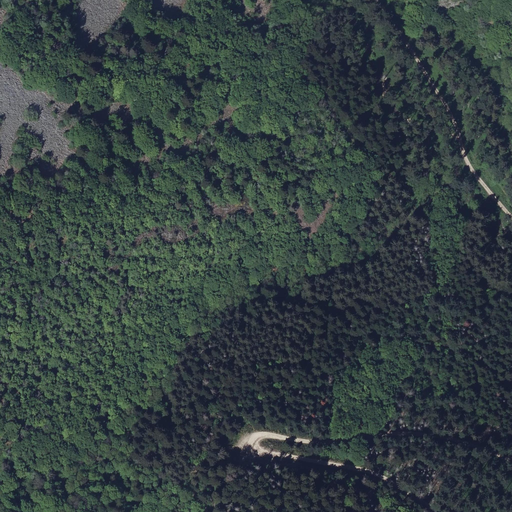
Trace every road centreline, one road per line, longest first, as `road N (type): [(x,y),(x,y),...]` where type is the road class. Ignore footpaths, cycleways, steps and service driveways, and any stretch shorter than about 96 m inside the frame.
road 1 (track): [(432,511),(371,472),(251,446),(256,433),(342,438),(399,431),(466,439),(511,465)]
road 2 (track): [(511,223),(477,194),(442,106),(377,0)]
